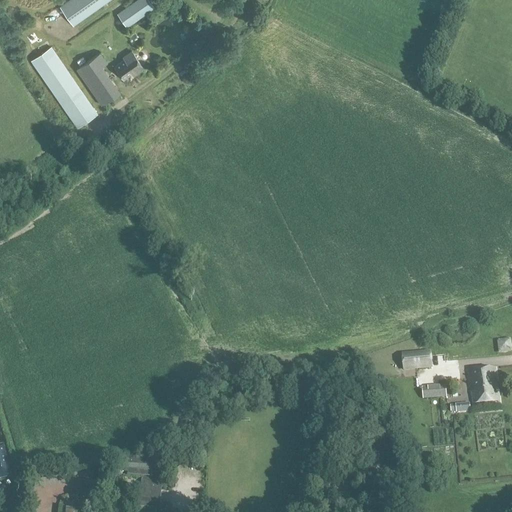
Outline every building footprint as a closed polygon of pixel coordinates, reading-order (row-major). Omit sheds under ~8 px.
[(74,26),(110,0),(68,0),(60,6),(74,26)] [(135,0),(117,13),(127,27),(155,8),(149,0),(135,0)] [(52,47),(31,61),(77,128),(98,114),(52,47)] [(124,80),(132,74),(133,76),(144,68),(132,51),(121,59),(123,61),(115,67),(124,80)] [(100,53),(76,69),(101,106),(120,93),(101,66),(107,62),(100,53)] [(511,337),(501,339),(502,346),(511,344),(511,337)] [(404,371),(432,368),(431,353),(403,356),(404,371)] [(496,369),(469,372),(473,405),(500,402),(496,369)] [(440,387),(423,389),(423,391),(424,398),(424,400),(441,399),(440,387)] [(470,413),(469,404),(456,405),(456,406),(456,413),(457,413),(470,413)] [(0,478),(9,477),(6,463),(5,463),(2,447),(0,447),(0,478)] [(143,463),(125,462),(125,473),(128,473),(128,477),(134,478),(135,474),(142,474),(143,463)] [(115,465),(107,477),(107,486),(108,487),(119,468),(115,465)] [(116,495),(115,504),(149,508),(150,499),(116,495)]
